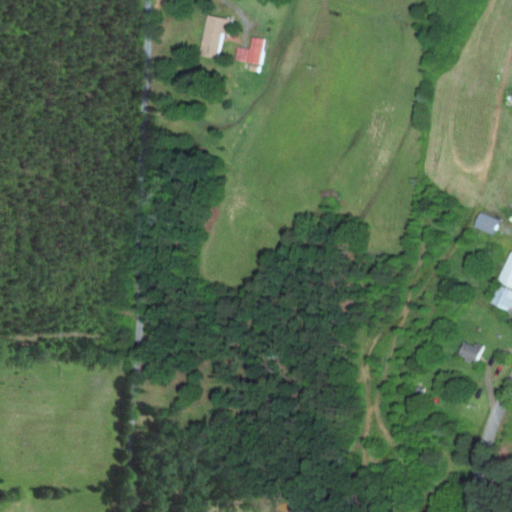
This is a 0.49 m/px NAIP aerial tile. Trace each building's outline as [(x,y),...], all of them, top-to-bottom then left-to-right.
[(228,32),(233,33),(237,18),(213,12),(206,44),(224,48),(228,32)] [(253,60),(266,62),(269,36),(256,34),(253,60)] [(497,234),(504,218),(486,210),(479,226),(497,234)] [(511,259),(496,301),(511,307),(511,259)] [(487,344),(479,341),(478,343),(469,340),(464,354),(481,361),(487,344)]
